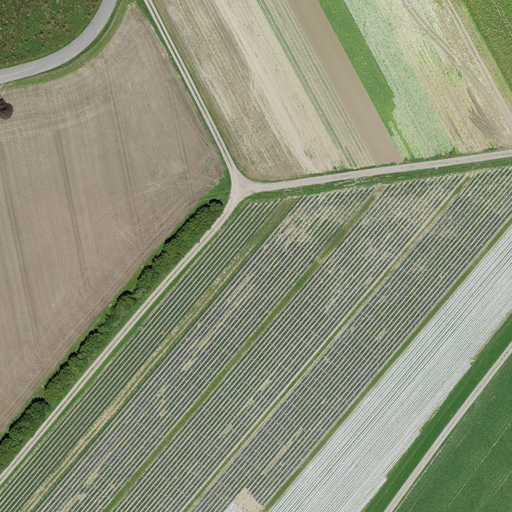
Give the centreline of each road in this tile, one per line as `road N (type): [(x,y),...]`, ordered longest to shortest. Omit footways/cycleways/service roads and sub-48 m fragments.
road 1 (track): [(0,480),(244,190),(148,0)]
road 2 (track): [(244,190),(511,154)]
road 3 (track): [(389,511),(511,349)]
road 4 (unclassified): [(110,0),(75,49),(0,78)]
